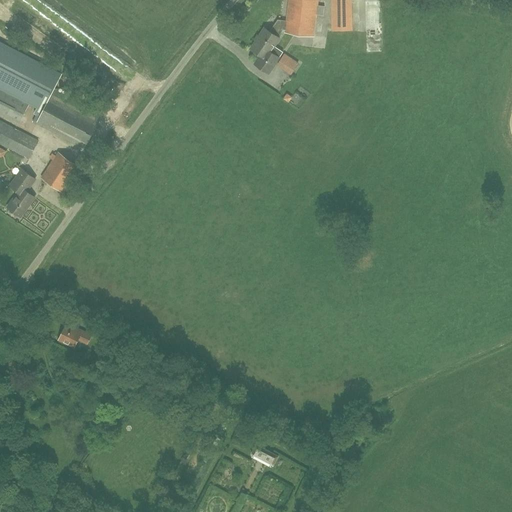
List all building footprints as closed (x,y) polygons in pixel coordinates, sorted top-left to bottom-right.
[(265,28),(251,49),(261,55),(255,64),(269,73),(283,52),(274,46),(280,37),(278,36),(283,29),(286,29),(285,32),(314,36),(317,15),(324,15),(325,6),(318,5),(318,0),(289,0),(287,20),(278,19),(270,31),(265,28)] [(332,0),(333,30),(352,30),(351,0),(332,0)] [(33,122),(82,148),(99,114),(100,113),(54,89),(62,75),(0,42),(0,87),(38,107),(35,113),(37,114),(33,122)] [(299,63),(284,54),(277,65),(291,75),(299,63)] [(29,104),(0,88),(0,112),(19,123),(29,104)] [(0,120),(0,142),(26,157),(25,160),(28,162),(38,141),(0,120)] [(64,192),(81,167),(59,152),(42,177),(64,192)] [(22,188),(27,191),(36,179),(23,169),(10,186),(19,192),(22,188)] [(35,197),(27,191),(22,188),(19,192),(8,207),(21,217),(35,197)] [(66,325),(59,340),(74,347),(78,339),(87,344),(91,335),(75,327),(74,328),(66,325)] [(278,457),(256,445),(251,454),(252,457),(270,467),(273,466),(278,457)]
